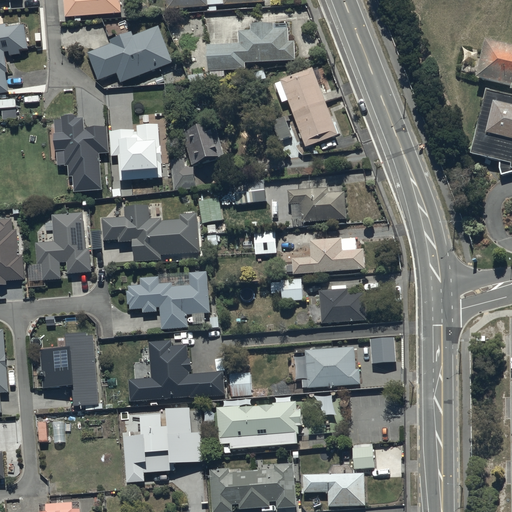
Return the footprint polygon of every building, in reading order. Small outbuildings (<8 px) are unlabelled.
[(0,0),(0,10),(11,10),(10,0),(11,0),(0,0)] [(64,0),(66,18),(74,17),(75,22),(81,22),(81,17),(121,13),(119,0),(64,0)] [(166,0),(167,9),(209,7),(209,12),(217,12),(216,6),(264,4),(263,0),(166,0)] [(0,93),(8,93),(5,73),(8,72),(5,53),(9,52),(10,56),(20,55),(20,51),(28,50),(24,25),(7,28),(6,24),(0,24),(0,93)] [(224,78),(224,71),(245,70),(245,65),(294,63),(293,41),(288,42),(287,29),(273,30),(273,24),(251,25),(252,31),(237,31),(238,44),(207,46),(208,72),(210,71),(210,78),(224,78)] [(111,44),(87,53),(98,81),(116,75),(119,83),(172,64),(159,27),(133,36),(132,32),(110,40),(111,44)] [(511,84),(511,52),(484,46),(476,76),(511,84)] [(312,68),(280,80),(306,147),(338,135),(312,68)] [(511,91),(485,86),(470,153),(500,160),(499,165),(502,173),(511,169),(511,91)] [(109,152),(107,126),(84,127),(83,117),(77,118),(77,115),(62,116),(62,120),(54,121),(55,133),(54,134),(56,166),(67,166),(68,177),(72,176),(73,191),(102,189),(99,153),(109,152)] [(162,178),(158,123),(137,124),(137,129),(109,131),(111,155),(118,155),(120,181),(162,178)] [(209,126),(182,135),(192,166),(219,158),(209,126)] [(185,160),(172,161),(174,191),(195,189),(194,168),(185,168),(185,160)] [(262,180),(234,184),(237,205),(265,201),(262,180)] [(328,187),(288,192),(290,205),(300,204),(302,224),(347,219),(344,192),(329,193),(328,187)] [(218,198),(199,201),(203,224),(223,221),(218,198)] [(125,217),(102,219),(104,241),(119,240),(119,244),(132,242),(134,263),(161,260),(161,257),(200,252),(196,214),(180,216),(180,219),(161,222),(160,218),(149,219),(147,205),(124,208),(125,217)] [(83,213),(52,216),(54,242),(36,243),(38,264),(41,264),(43,280),(61,279),(59,264),(66,263),(67,274),(91,271),(89,250),(86,250),(83,213)] [(0,285),(6,285),(6,282),(24,282),(23,255),(18,256),(17,230),(12,230),(12,219),(0,220),(0,285)] [(216,225),(206,226),(207,246),(217,246),(216,225)] [(276,234),(254,234),(255,256),(277,255),(276,234)] [(310,258),(292,259),(293,274),(365,270),(364,250),(356,250),(355,238),(309,241),(310,258)] [(129,292),(127,292),(128,304),(130,304),(130,311),(143,310),(143,313),(156,313),(156,309),(160,309),(160,329),(187,328),(187,316),(210,315),(208,272),(189,273),(190,286),(172,287),(172,284),(159,284),(159,278),(140,279),(141,286),(129,286),(129,292)] [(271,278),(271,283),(271,294),(281,294),(282,302),(302,301),(301,276),(271,278)] [(332,291),(319,292),(321,325),(366,322),(365,293),(347,294),(347,286),(332,287),(332,291)] [(66,350),(40,352),(42,389),(71,387),(73,407),(98,405),(93,336),(87,336),(87,333),(65,335),(66,350)] [(394,338),(370,339),(372,364),(396,362),(394,338)] [(172,341),(149,342),(151,379),(128,380),(129,401),(224,395),(223,372),(189,374),(189,372),(191,372),(190,359),(187,359),(187,346),(173,346),(172,341)] [(354,348),(306,350),(308,389),(360,386),(360,370),(356,370),(354,348)] [(249,373),(229,374),(230,398),(251,396),(249,373)] [(297,405),(219,411),(222,447),(232,446),(232,451),(298,446),(298,442),(298,437),(300,437),(299,427),(303,427),(302,412),(298,412),(297,405)] [(126,431),(123,432),(126,484),(145,483),(144,474),(174,472),(174,465),(203,463),(201,432),(191,433),(189,409),(167,411),(168,426),(161,427),(160,413),(129,415),(129,420),(125,420),(126,431)] [(46,422),(38,422),(39,442),(47,442),(46,422)] [(63,422),(52,423),(53,443),(64,443),(63,422)] [(372,447),(353,449),(354,470),(374,469),(372,447)] [(229,468),(210,469),(212,511),(232,511),(232,505),(239,504),(239,510),(270,508),(269,502),(276,502),(276,509),(296,508),(294,464),(273,465),(274,470),(229,473),(229,468)] [(365,475),(303,475),(303,494),(328,494),(328,507),(365,507),(365,475)] [(80,511),(80,509),(72,510),(72,503),(45,505),(45,511),(80,511)]
